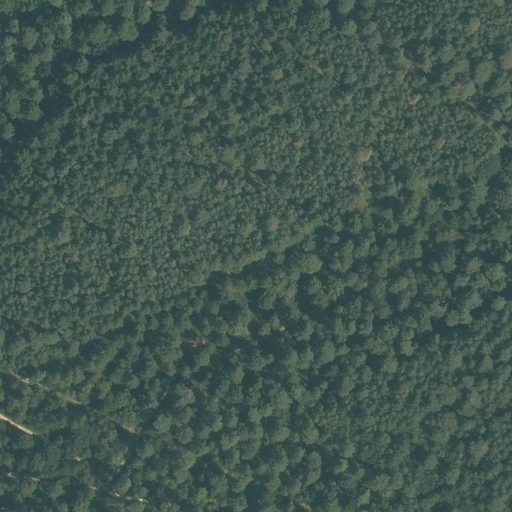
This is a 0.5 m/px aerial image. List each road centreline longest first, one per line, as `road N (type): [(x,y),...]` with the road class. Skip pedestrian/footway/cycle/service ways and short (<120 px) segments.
road 1 (track): [(0,482),(72,491),(101,484),(125,462),(166,391),(511,212)]
road 2 (track): [(315,511),(0,371)]
